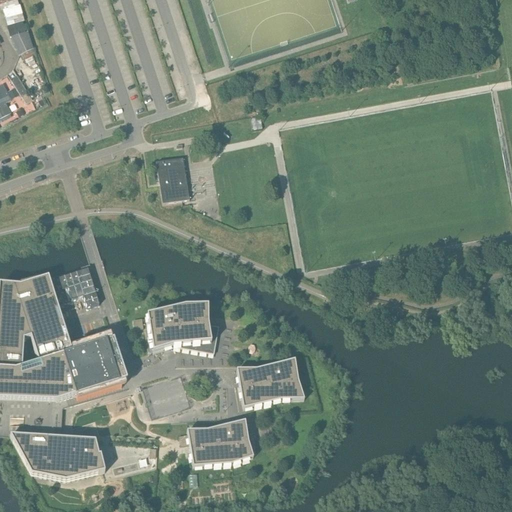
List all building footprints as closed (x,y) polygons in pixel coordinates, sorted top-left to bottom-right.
[(19,57),(33,52),(24,24),(7,29),(10,39),(11,39),(19,57)] [(25,107),(32,103),(16,78),(10,82),(25,107)] [(0,120),(10,115),(5,104),(10,102),(2,87),(0,87),(0,120)] [(162,207),(188,203),(182,162),(155,166),(162,207)] [(87,311),(99,308),(90,273),(59,281),(62,294),(69,292),(72,304),(84,300),(87,311)] [(20,289),(0,287),(0,401),(28,403),(42,403),(59,404),(126,384),(112,335),(69,348),(66,338),(48,280),(20,289)] [(147,319),(153,356),(172,350),(214,357),(219,329),(208,328),(207,309),(185,310),(147,319)] [(135,321),(136,330),(144,329),(143,320),(135,321)] [(278,403),(304,403),(294,363),(264,370),(236,373),(243,412),(269,406),(278,403)] [(59,413),(59,404),(42,403),(28,403),(27,424),(26,440),(57,442),(59,413)] [(191,463),(192,471),(231,467),(253,460),(250,451),(248,445),(245,425),(226,430),(207,433),(186,434),(191,463)] [(95,444),(57,442),(26,440),(10,439),(31,478),(65,485),(102,475),(104,475),(100,458),(98,458),(95,444)]
